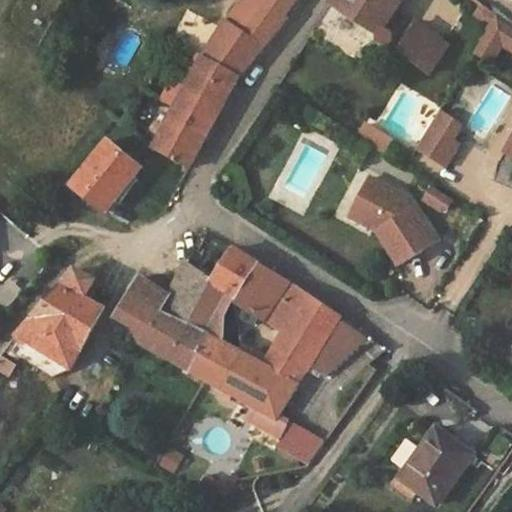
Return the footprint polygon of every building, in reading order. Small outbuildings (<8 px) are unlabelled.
[(255,0),(246,0),(238,6),(253,18),(262,5),(255,0)] [(255,0),(262,5),(285,21),(288,18),(284,14),(295,0),(255,0)] [(397,11),(403,0),(333,0),(330,5),(378,34),(376,40),(379,45),(383,48),(391,45),(392,43),(393,42),(394,40),(394,38),(394,37),(393,35),(393,33),(392,32),(391,31),(386,29),(397,11)] [(238,6),(226,24),(265,47),(276,33),(285,21),(262,5),(253,18),(238,6)] [(397,50),(414,22),(397,11),(386,29),(391,31),(392,32),(393,33),(393,35),(394,37),(394,38),(394,40),(393,42),(392,43),(391,45),(397,50)] [(477,58),(497,64),(501,51),(511,54),(511,26),(488,20),(477,58)] [(448,45),(414,22),(397,50),(429,75),(448,45)] [(226,24),(205,55),(241,76),(265,47),(226,24)] [(241,76),(205,55),(154,149),(189,168),(241,76)] [(455,122),(455,121),(444,114),(421,150),(449,168),(463,147),(456,143),(446,136),(455,122)] [(465,129),(455,122),(446,136),(456,143),(465,129)] [(109,141),(73,185),(105,213),(115,201),(122,192),(142,168),(109,141)] [(212,176),(211,181),(213,184),(215,185),(220,184),(222,179),(215,174),(212,176)] [(418,204),(388,182),(370,207),(383,216),(375,227),(381,239),(388,236),(405,272),(442,255),(425,218),(421,220),(416,207),(418,204)] [(122,192),(115,201),(120,205),(127,196),(122,192)] [(375,227),(383,216),(370,207),(363,218),(375,227)] [(235,249),(214,282),(227,293),(236,300),(237,301),(260,265),(235,249)] [(206,335),(227,293),(214,282),(186,263),(169,296),(160,314),(206,335)] [(238,318),(255,324),(259,316),(271,323),(278,314),(293,323),(311,296),(260,265),(237,301),(237,302),(238,318)] [(73,369),(106,311),(85,299),(95,281),(77,270),(19,335),(73,369)] [(142,343),(191,371),(211,338),(206,335),(160,314),(169,296),(140,278),(116,318),(147,335),(142,343)] [(221,341),(227,345),(228,316),(236,300),(227,293),(206,335),(211,338),(221,341)] [(287,333),(274,352),(266,365),(298,384),(326,341),(341,317),(311,296),(293,323),(287,333)] [(278,314),(271,323),(287,333),(293,323),(278,314)] [(344,353),(359,329),(341,317),(326,341),(344,353)] [(266,365),(274,352),(240,334),(242,354),(266,365)] [(0,341),(0,351),(53,378),(73,369),(19,335),(0,341)] [(191,371),(207,380),(222,387),(242,354),(227,345),(221,341),(211,338),(191,371)] [(253,405),(277,418),(277,417),(298,384),(266,365),(242,354),(222,387),(253,405)] [(0,369),(8,374),(15,364),(2,355),(0,357),(0,369)] [(277,418),(253,405),(246,417),(280,439),(289,424),(277,417),(277,418)] [(397,475),(390,484),(412,501),(420,491),(439,505),(475,455),(438,428),(427,443),(430,445),(411,471),(408,469),(401,478),(397,475)] [(500,464),(511,446),(511,441),(499,435),(486,454),(500,464)]
